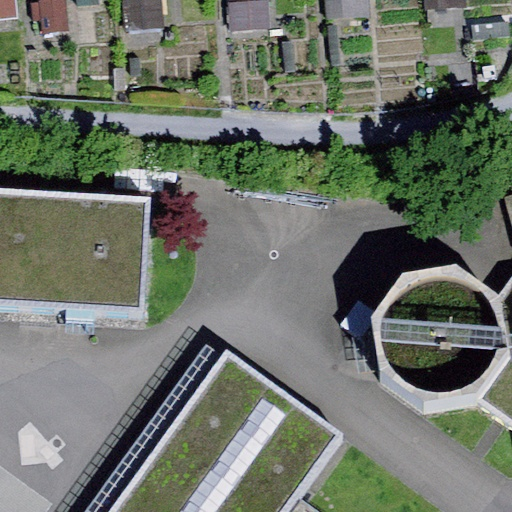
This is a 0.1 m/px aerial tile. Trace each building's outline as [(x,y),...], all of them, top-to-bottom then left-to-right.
[(233,0),(235,29),(269,26),(266,0),(233,0)] [(151,200),(0,191),(0,304),(145,313),(151,200)] [(511,357),(483,395),(511,416),(511,283),(504,302),(511,357)] [(87,511),(114,511),(227,353),(209,341),(87,511)] [(343,434),(227,353),(114,511),(316,511),(297,498),(343,434)]
